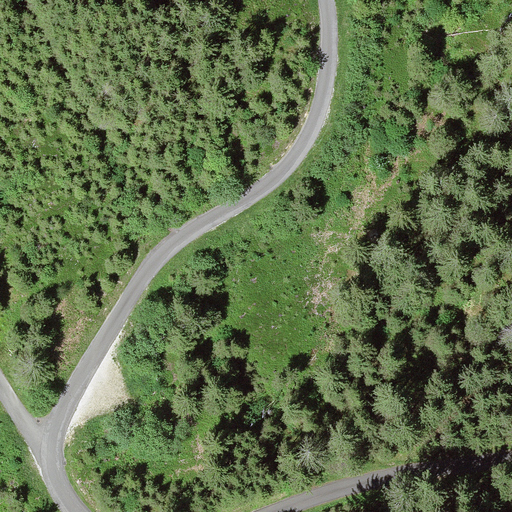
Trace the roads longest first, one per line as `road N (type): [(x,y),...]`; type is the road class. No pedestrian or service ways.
road 1 (unclassified): [(326,0),(328,59),(309,135),(283,171),(153,261),(71,392),(53,437),(51,474)]
road 2 (unclassified): [(275,511),(372,482),(511,461)]
